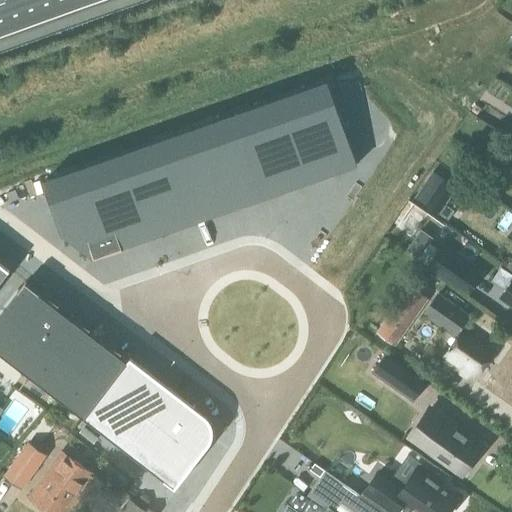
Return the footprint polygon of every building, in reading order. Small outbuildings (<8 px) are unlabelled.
[(329,78),(44,179),(64,236),(97,258),(359,166),(329,78)] [(432,195),(444,178),(434,171),(422,188),(432,195)] [(480,276),(441,249),(429,265),(469,293),(480,276)] [(0,288),(13,272),(0,261),(0,288)] [(511,279),(500,297),(511,305),(511,279)] [(27,281),(0,315),(0,350),(85,415),(129,359),(27,281)] [(395,346),(428,302),(409,288),(376,332),(395,346)] [(437,294),(424,313),(455,335),(455,334),(459,337),(445,356),(474,377),(493,350),(464,330),(462,332),(459,329),(468,316),(437,294)] [(371,373),(413,403),(427,383),(386,353),(371,373)] [(207,415),(132,355),(129,359),(85,415),(166,479),(183,457),(193,465),(212,440),(213,437),(214,433),(214,431),(214,430),(214,428),(213,425),(213,423),(212,421),(211,418),(209,416),(207,415)] [(446,410),(443,414),(442,413),(420,445),(467,477),(489,444),(462,426),(465,423),(446,410)] [(4,412),(0,414),(0,422),(4,428),(0,431),(0,438),(2,441),(17,430),(4,412)] [(2,481),(18,493),(43,459),(27,447),(2,481)] [(46,511),(69,511),(95,476),(63,453),(30,500),(46,511)] [(325,470),(315,463),(311,470),(321,477),(325,470)] [(455,502),(459,497),(443,486),(446,481),(420,463),(401,489),(378,473),(362,494),(385,511),(391,511),(399,501),(414,511),(452,511),(458,504),(455,502)] [(146,511),(142,511),(131,503),(124,511),(151,511),(148,509),(146,511)]
